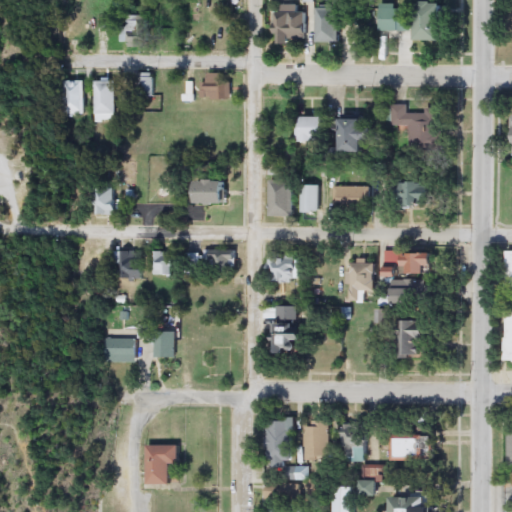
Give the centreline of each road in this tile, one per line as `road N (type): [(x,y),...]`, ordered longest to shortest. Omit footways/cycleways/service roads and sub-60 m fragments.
road 1 (residential): [(241,511),(242,424),(252,394),(252,0)]
road 2 (residential): [(478,511),(482,0)]
road 3 (residential): [(511,77),(266,76),(228,60),(70,61)]
road 4 (residential): [(511,234),(81,232)]
road 5 (residential): [(142,427),(163,398),(176,395),(511,393)]
